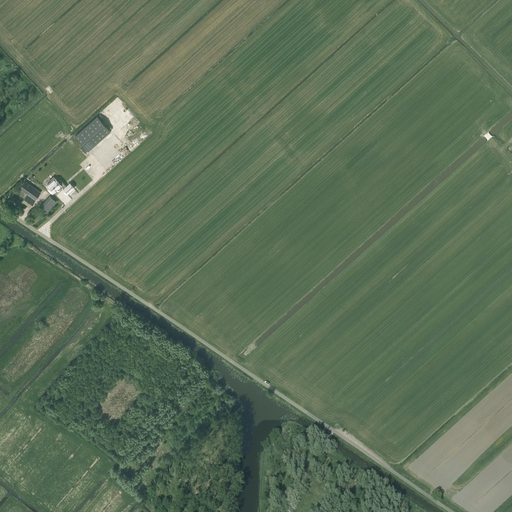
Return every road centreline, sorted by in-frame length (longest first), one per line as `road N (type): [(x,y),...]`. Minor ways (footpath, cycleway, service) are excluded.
road 1 (unclassified): [(452,511),(0,207)]
road 2 (track): [(323,445),(297,428),(280,432),(263,457),(260,511)]
